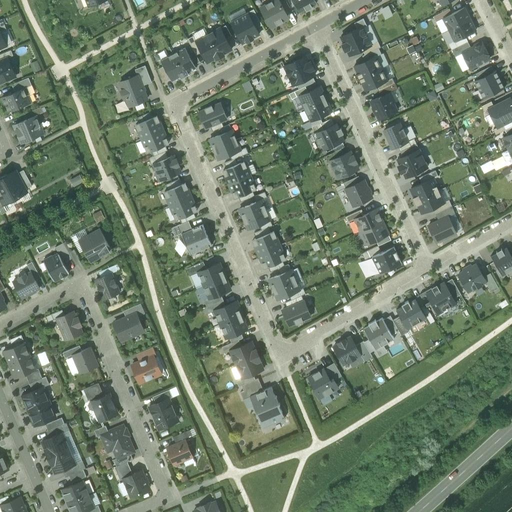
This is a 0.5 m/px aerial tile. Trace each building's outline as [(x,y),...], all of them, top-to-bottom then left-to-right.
[(284,10),(278,0),(274,0),(260,8),(271,28),(289,18),(284,10)] [(289,7),(285,0),(278,0),(284,10),(289,7)] [(314,0),(292,0),(299,13),(305,9),(306,11),(313,8),(312,6),(316,4),(315,1),(314,0)] [(385,17),(393,14),(389,5),(382,8),(385,17)] [(232,22),(247,14),(244,7),(229,16),(232,22)] [(443,18),(449,30),(470,19),(464,7),(452,14),(443,18)] [(443,18),(452,14),(449,8),(433,16),(436,22),(443,18)] [(254,9),(247,12),(248,13),(256,28),(262,25),(254,9)] [(232,22),(231,22),(242,43),(247,41),(247,42),(254,38),(253,38),(259,34),(256,28),(248,13),(247,14),(232,22)] [(362,26),(363,27),(367,25),(363,18),(354,22),(357,29),(362,26)] [(443,18),(436,22),(442,33),(449,30),(443,18)] [(476,30),(470,19),(449,30),(454,41),(465,36),(476,30)] [(370,24),(367,25),(363,27),(371,44),(378,41),(370,24)] [(226,25),(220,28),(226,39),(231,36),(226,25)] [(347,50),(349,55),(362,49),(371,45),(371,44),(363,27),(362,26),(357,29),(348,33),(349,33),(341,37),(344,43),(342,44),(345,51),(347,50)] [(193,34),(193,36),(196,41),(208,35),(205,28),(193,34)] [(220,28),(208,35),(220,57),(224,55),(223,54),(232,49),(226,39),(220,28)] [(449,30),(442,33),(448,45),(449,44),(454,41),(449,30)] [(216,59),(220,57),(208,35),(196,41),(201,52),(207,62),(216,58),(216,59)] [(196,55),(201,52),(196,41),(193,36),(188,39),(193,49),(196,55)] [(452,50),(468,41),(465,36),(454,41),(449,44),(452,50)] [(371,45),(362,49),(364,54),(378,48),(380,47),(378,41),(371,44),(371,45)] [(455,57),(463,53),(462,53),(471,49),(468,41),(452,50),(455,57)] [(490,58),(482,43),(471,49),(462,53),(463,53),(470,68),(490,58)] [(413,44),(407,47),(411,54),(416,51),(413,44)] [(185,47),(173,54),(185,77),(189,74),(188,73),(197,68),(195,65),(188,52),(185,47)] [(362,55),(365,61),(376,56),(381,54),(378,48),(364,54),(362,55)] [(196,55),(193,49),(188,52),(195,65),(200,62),(196,55)] [(0,54),(0,61),(7,58),(13,56),(11,50),(0,54)] [(383,53),(381,54),(376,56),(382,68),(389,65),(383,53)] [(463,53),(455,57),(463,72),(470,68),(463,53)] [(185,77),(173,54),(161,60),(164,66),(170,78),(172,81),(180,77),(181,79),(185,77)] [(294,63),(285,67),(293,85),(296,84),(313,76),(315,75),(312,69),(314,68),(311,61),(309,62),(306,56),(300,59),(300,58),(293,61),(294,63)] [(356,74),(358,79),(382,68),(376,56),(365,61),(354,66),(358,73),(356,74)] [(0,61),(0,82),(15,76),(7,58),(0,61)] [(138,75),(142,86),(152,82),(145,65),(135,69),(137,75),(138,75)] [(387,80),(392,77),(394,76),(389,65),(382,68),(387,80)] [(478,79),(494,71),(491,65),(475,74),(478,79)] [(163,82),(170,78),(164,66),(158,69),(163,82)] [(376,85),(387,80),(382,68),(358,79),(360,84),(362,83),(365,90),(376,85)] [(483,99),(505,88),(499,77),(497,78),(494,71),(478,79),(474,81),(483,99)] [(126,98),(129,106),(134,104),(142,101),(147,99),(142,86),(138,75),(137,75),(120,82),(123,90),(121,90),(124,99),(126,98)] [(313,76),(296,84),(299,89),(305,86),(315,81),(313,76)] [(12,84),(15,92),(24,88),(30,86),(32,85),(29,77),(12,84)] [(392,77),(387,80),(376,85),(379,91),(395,83),(392,77)] [(441,82),(434,86),(437,92),(444,88),(441,82)] [(379,91),(381,96),(391,92),(397,89),(395,83),(379,91)] [(30,86),(24,88),(28,96),(33,93),(30,86)] [(292,99),(299,96),(308,92),(305,86),(299,89),(289,94),(292,99)] [(299,96),(305,108),(326,99),(320,86),(308,92),(299,96)] [(31,103),(28,96),(24,88),(15,92),(2,97),(8,112),(31,103)] [(370,101),(379,119),(397,111),(393,102),(395,101),(391,92),(381,96),(370,101)] [(297,112),(305,108),(299,96),(292,99),(297,112)] [(495,122),(498,127),(503,125),(511,119),(511,102),(510,98),(494,107),(488,109),(491,114),(495,122)] [(332,112),(326,99),(305,108),(311,121),(320,117),(332,112)] [(145,108),(142,101),(134,104),(137,111),(145,108)] [(488,109),(494,107),(491,101),(481,106),(484,111),(488,109)] [(205,109),(198,113),(205,128),(210,126),(221,121),(227,119),(221,103),(212,107),(212,106),(205,108),(205,109)] [(25,114),(27,119),(36,115),(43,112),(41,107),(25,114)] [(137,118),(139,123),(153,117),(151,111),(137,118)] [(495,122),(491,114),(485,116),(490,125),(495,122)] [(14,125),(22,143),(35,137),(34,137),(44,133),(36,115),(27,119),(14,125)] [(163,129),(159,120),(156,121),(155,116),(153,117),(139,123),(136,124),(142,138),(163,129)] [(311,121),(309,122),(311,128),(315,126),(322,122),(320,117),(311,121)] [(318,131),(334,124),(331,118),(322,122),(315,126),(318,131)] [(210,126),(212,131),(218,129),(223,127),(221,121),(210,126)] [(321,145),(323,150),(333,146),(342,142),(345,140),(342,134),(344,134),(341,128),(340,129),(337,122),(334,124),(318,131),(315,132),(318,138),(317,138),(321,145)] [(402,129),(399,123),(384,130),(392,148),(398,146),(408,141),(405,136),(406,135),(403,128),(402,129)] [(221,134),(232,130),(229,124),(223,127),(218,129),(221,134)] [(505,130),(503,125),(498,127),(493,130),(496,135),(505,130)] [(165,145),(166,144),(165,140),(167,139),(163,129),(142,138),(147,152),(151,151),(165,145)] [(214,149),(236,140),(232,130),(221,134),(210,139),(214,149)] [(408,141),(398,146),(400,151),(417,144),(414,138),(408,141)] [(229,154),(240,150),(236,140),(214,149),(218,159),(229,154)] [(335,151),(341,149),(344,147),(342,142),(333,146),(335,151)] [(400,151),(403,157),(419,149),(417,144),(400,151)] [(167,150),(165,145),(151,151),(153,156),(165,151),(167,150)] [(238,157),(248,153),(246,147),(240,150),(229,154),(232,160),(238,157)] [(330,160),(344,154),(341,149),(335,151),(325,156),(327,162),(330,160)] [(403,172),(406,177),(428,167),(419,149),(403,157),(397,159),(400,165),(403,172)] [(507,165),(511,162),(511,155),(509,149),(501,153),(507,165)] [(151,165),(153,164),(168,158),(165,151),(153,156),(149,158),(151,165)] [(330,160),(338,178),(358,169),(355,162),(357,162),(354,156),(352,156),(350,151),(344,154),(330,160)] [(162,180),(181,172),(174,155),(168,158),(153,164),(157,172),(157,173),(159,172),(162,180)] [(224,163),(227,169),(241,163),(238,157),(232,160),(224,163)] [(223,170),(229,184),(250,175),(244,161),(241,163),(227,169),(223,170)] [(17,173),(26,189),(32,186),(24,170),(17,173)] [(419,178),(421,183),(432,178),(433,179),(438,176),(435,170),(419,178)] [(0,198),(3,205),(11,200),(12,202),(20,198),(19,196),(27,192),(26,189),(17,173),(16,171),(8,175),(6,174),(5,175),(1,177),(0,177),(0,179),(0,198)] [(256,189),(250,175),(229,184),(235,198),(238,196),(252,190),(256,189)] [(346,188),(361,181),(358,176),(343,183),(346,188)] [(415,201),(438,190),(433,179),(432,178),(421,183),(411,188),(414,196),(413,197),(415,201)] [(165,185),(167,190),(182,184),(179,179),(165,185)] [(351,201),(354,206),(372,198),(363,180),(361,181),(346,188),(348,193),(347,194),(351,201)] [(191,197),(187,187),(185,188),(183,184),(182,184),(167,190),(164,192),(170,206),(191,197)] [(473,187),(476,194),(483,191),(480,184),(473,187)] [(289,189),(291,194),(299,191),(297,186),(289,189)] [(446,187),(438,190),(443,202),(449,199),(451,199),(446,187)] [(238,196),(241,202),(248,199),(255,196),(252,190),(238,196)] [(438,190),(415,201),(416,205),(418,204),(422,213),(433,208),(444,203),(443,202),(438,190)] [(19,196),(20,198),(23,203),(31,199),(27,192),(19,196)] [(248,199),(250,204),(261,200),(267,197),(265,192),(255,196),(248,199)] [(195,206),(191,197),(170,206),(176,219),(179,218),(193,212),(195,211),(193,207),(195,206)] [(267,197),(261,200),(266,210),(273,207),(268,197),(267,197)] [(444,203),(433,208),(435,213),(452,206),(449,199),(443,202),(444,203)] [(15,207),(12,202),(11,200),(3,205),(7,212),(15,207)] [(239,209),(244,219),(266,210),(261,200),(250,204),(239,209)] [(502,202),(495,205),(499,213),(506,209),(502,202)] [(452,206),(435,213),(439,221),(449,216),(455,213),(452,206)] [(266,210),(270,220),(277,217),(273,207),(266,210)] [(355,219),(364,215),(361,209),(345,217),(347,222),(355,219)] [(361,232),(383,221),(377,209),(364,215),(355,219),(361,232)] [(101,210),(94,214),(97,220),(104,217),(101,210)] [(270,220),(266,210),(244,219),(248,229),(259,225),(270,220)] [(188,220),(196,217),(193,212),(179,218),(181,223),(188,220)] [(455,213),(449,216),(456,232),(462,229),(455,213)] [(428,225),(435,242),(456,232),(449,216),(439,221),(428,225)] [(181,233),(192,229),(188,220),(181,223),(172,228),(175,236),(181,233)] [(268,227),(272,225),(270,220),(259,225),(261,230),(268,227)] [(383,221),(361,232),(367,244),(376,240),(388,234),(383,221)] [(192,229),(181,233),(190,254),(212,245),(203,224),(192,229)] [(256,239),(270,233),(268,227),(261,230),(254,233),(256,239)] [(79,241),(88,236),(84,229),(71,236),(80,252),(84,250),(79,241)] [(84,250),(90,261),(111,250),(100,230),(88,236),(79,241),(84,250)] [(253,240),(258,254),(280,245),(274,231),(270,233),(256,239),(253,240)] [(391,240),(388,234),(376,240),(378,245),(391,240)] [(59,253),(64,263),(72,258),(69,252),(63,243),(55,247),(59,253)] [(285,259),(280,245),(258,254),(264,268),(268,266),(282,260),(285,259)] [(372,256),(381,252),(378,245),(362,253),(365,259),(372,256)] [(372,256),(380,273),(402,263),(394,246),(381,252),(372,256)] [(507,247),(491,256),(502,276),(511,270),(511,256),(507,247)] [(72,258),(75,265),(80,262),(74,250),(69,252),(72,258)] [(53,279),(54,281),(61,277),(62,278),(67,276),(66,274),(69,272),(64,263),(59,253),(53,256),(52,255),(44,260),(44,261),(44,262),(53,279)] [(270,272),(278,269),(284,266),(282,260),(268,266),(270,272)] [(198,272),(206,268),(203,261),(187,268),(190,276),(191,275),(198,272)] [(31,272),(35,280),(41,278),(32,262),(27,264),(31,272)] [(198,272),(203,284),(225,275),(219,263),(206,268),(198,272)] [(289,264),(284,266),(278,269),(280,274),(291,270),(289,264)] [(476,264),(458,274),(468,291),(473,288),(474,289),(481,285),(480,284),(485,281),(486,281),(483,277),(476,264)] [(109,268),(111,273),(118,270),(116,265),(109,268)] [(295,280),(302,277),(297,267),(291,270),(295,280)] [(269,279),(273,289),(295,280),(291,270),(280,274),(269,279)] [(13,281),(22,298),(40,288),(35,280),(31,272),(26,274),(25,273),(18,278),(13,281)] [(198,272),(191,275),(196,288),(203,284),(198,272)] [(96,280),(104,299),(119,292),(111,273),(96,280)] [(483,277),(486,281),(485,281),(491,292),(499,288),(490,273),(483,277)] [(231,289),(225,275),(203,284),(209,298),(221,293),(224,292),(231,289)] [(300,290),(303,289),(306,287),(302,277),(295,280),(300,290)] [(452,278),(444,282),(453,298),(461,294),(452,278)] [(300,290),(295,280),(273,289),(278,299),(289,295),(300,290)] [(433,291),(427,294),(438,314),(456,303),(453,298),(444,282),(438,286),(437,284),(431,288),(433,291)] [(203,284),(196,288),(202,301),(204,300),(209,298),(203,284)] [(289,295),(291,300),(302,296),(306,294),(303,289),(300,290),(289,295)] [(209,298),(204,300),(206,306),(223,299),(221,293),(209,298)] [(304,301),(302,296),(291,300),(285,303),(287,308),(304,301)] [(209,313),(214,311),(214,310),(226,305),(223,299),(206,306),(209,313)] [(402,306),(396,310),(400,316),(407,329),(408,328),(426,318),(415,299),(409,302),(408,300),(401,304),(402,306)] [(235,301),(226,305),(214,310),(214,311),(220,324),(241,315),(235,301)] [(287,308),(282,310),(289,326),(296,323),(296,324),(302,321),(302,320),(311,316),(304,301),(287,308)] [(123,311),(126,317),(136,313),(137,317),(144,314),(140,304),(123,311)] [(46,316),(48,322),(57,318),(64,315),(62,309),(46,316)] [(57,318),(66,339),(82,333),(79,326),(81,325),(78,318),(76,318),(73,311),(64,315),(57,318)] [(114,323),(121,339),(127,336),(128,338),(144,331),(137,317),(136,313),(126,317),(114,323)] [(247,329),(241,315),(220,324),(224,334),(226,338),(229,336),(241,331),(247,329)] [(390,316),(383,319),(392,335),(399,331),(393,320),(390,316)] [(407,329),(400,316),(393,320),(399,331),(402,335),(410,331),(408,328),(407,329)] [(376,321),(375,319),(368,323),(369,325),(363,328),(369,339),(375,349),(383,345),(394,338),(392,335),(383,319),(382,317),(376,321)] [(224,334),(220,324),(215,326),(219,336),(224,334)] [(244,337),(241,331),(229,336),(231,343),(239,339),(244,337)] [(10,339),(13,347),(24,342),(21,335),(10,339)] [(355,357),(360,354),(355,345),(351,337),(345,340),(344,339),(338,342),(339,343),(333,347),(343,364),(348,361),(349,362),(356,358),(355,357)] [(225,353),(230,350),(241,346),(239,339),(231,343),(222,346),(225,353)] [(370,352),(375,349),(369,339),(364,342),(370,352)] [(230,350),(236,364),(258,355),(256,350),(255,350),(251,341),(241,346),(230,350)] [(363,341),(355,345),(360,354),(364,361),(372,356),(370,352),(364,342),(363,341)] [(4,351),(9,364),(30,356),(24,342),(13,347),(4,351)] [(63,352),(65,357),(73,354),(82,351),(80,345),(63,352)] [(387,352),(383,345),(375,349),(379,357),(387,352)] [(80,371),(80,373),(98,365),(90,347),(82,351),(73,354),(73,355),(80,371)] [(152,347),(147,350),(150,357),(154,355),(154,356),(156,355),(152,347)] [(137,354),(140,361),(150,357),(147,350),(137,354)] [(80,371),(73,355),(66,358),(73,374),(80,371)] [(132,365),(139,383),(161,373),(164,371),(161,363),(158,365),(154,356),(154,355),(150,357),(140,361),(132,365)] [(260,359),(258,355),(236,364),(237,366),(242,378),(253,373),(263,369),(259,360),(260,359)] [(36,369),(30,356),(9,364),(15,378),(26,374),(36,369)] [(335,364),(325,370),(330,380),(333,378),(334,380),(342,375),(335,364)] [(231,368),(236,380),(242,378),(237,366),(231,368)] [(26,374),(30,383),(42,378),(38,368),(36,369),(26,374)] [(338,387),(334,380),(333,378),(330,380),(325,370),(324,368),(308,377),(315,388),(314,389),(319,398),(320,398),(329,393),(338,387)] [(253,373),(242,378),(236,380),(239,386),(241,385),(255,379),(253,373)] [(336,379),(340,387),(347,384),(342,375),(336,379)] [(46,376),(42,378),(30,383),(33,391),(43,386),(43,387),(49,384),(46,376)] [(250,396),(263,390),(258,378),(255,379),(241,385),(244,390),(240,392),(243,399),(250,396)] [(84,389),(88,400),(103,393),(98,382),(84,389)] [(22,395),(29,411),(49,402),(43,387),(43,386),(33,391),(22,395)] [(173,396),(180,393),(177,386),(170,389),(173,396)] [(274,422),(285,418),(272,387),(263,390),(250,396),(261,423),(272,418),(274,422)] [(153,396),(156,404),(169,398),(169,399),(173,397),(169,389),(153,396)] [(95,409),(100,421),(118,413),(109,393),(91,401),(89,404),(90,409),(95,409)] [(329,393),(320,398),(324,405),(333,400),(329,393)] [(149,406),(159,428),(170,424),(172,420),(177,418),(169,399),(169,398),(156,404),(149,406)] [(55,417),(49,402),(29,411),(35,425),(55,417)] [(45,424),(48,430),(63,424),(65,423),(62,417),(45,424)] [(263,427),(274,422),(272,418),(261,423),(263,427)] [(66,431),(63,424),(48,430),(46,430),(49,438),(62,432),(62,433),(66,431)] [(95,430),(98,437),(101,435),(101,434),(108,431),(106,425),(95,430)] [(117,458),(118,458),(130,453),(134,451),(123,425),(108,431),(101,434),(101,435),(106,445),(111,443),(114,449),(117,458)] [(173,437),(175,442),(192,435),(190,430),(173,437)] [(42,441),(48,457),(69,448),(62,433),(62,432),(49,438),(42,441)] [(167,448),(174,464),(183,460),(192,456),(186,440),(167,448)] [(75,463),(69,448),(48,457),(55,472),(62,469),(76,464),(75,463)] [(114,459),(116,466),(127,461),(133,459),(130,453),(118,458),(117,458),(114,459)] [(0,473),(8,470),(2,454),(0,454),(0,473)] [(192,456),(183,460),(186,465),(195,462),(192,456)] [(133,474),(127,461),(116,466),(114,467),(120,480),(124,478),(123,478),(133,474)] [(66,477),(69,475),(82,469),(79,462),(75,463),(76,464),(62,469),(66,477)] [(84,469),(82,469),(69,475),(72,482),(86,476),(84,469)] [(124,478),(131,496),(149,489),(141,470),(133,474),(123,478),(124,478)] [(62,489),(68,503),(88,494),(82,480),(62,489)] [(94,507),(88,494),(68,503),(72,511),(82,511),(85,511),(94,507)] [(0,505),(1,505),(10,501),(8,495),(0,498),(0,505)] [(26,511),(20,497),(10,501),(1,505),(4,511),(2,511),(26,511)] [(194,511),(220,511),(216,501),(210,504),(209,502),(199,507),(200,508),(194,511)]
